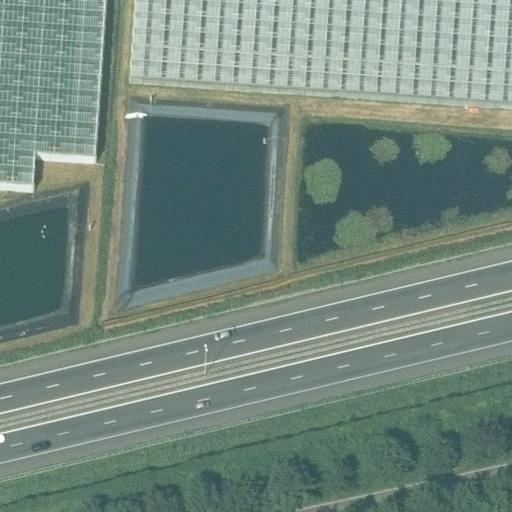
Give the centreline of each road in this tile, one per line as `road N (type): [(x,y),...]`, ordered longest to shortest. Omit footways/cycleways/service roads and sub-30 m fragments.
road 1 (motorway): [(0,449),(511,327)]
road 2 (motorway): [(511,275),(0,397)]
road 3 (secondary): [(354,511),(511,477)]
